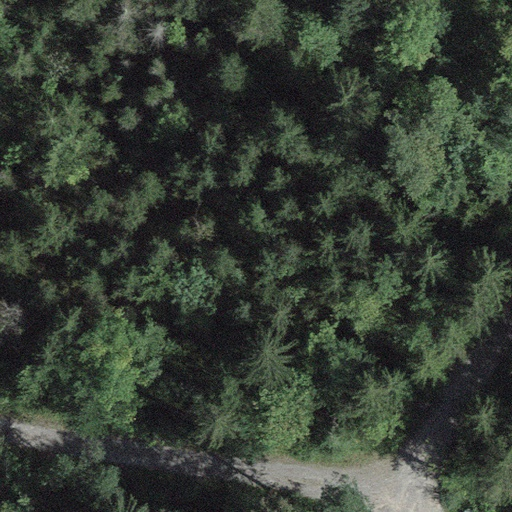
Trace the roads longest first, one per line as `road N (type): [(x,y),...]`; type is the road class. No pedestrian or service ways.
road 1 (track): [(401,511),(165,446),(0,423)]
road 2 (track): [(511,321),(406,511)]
